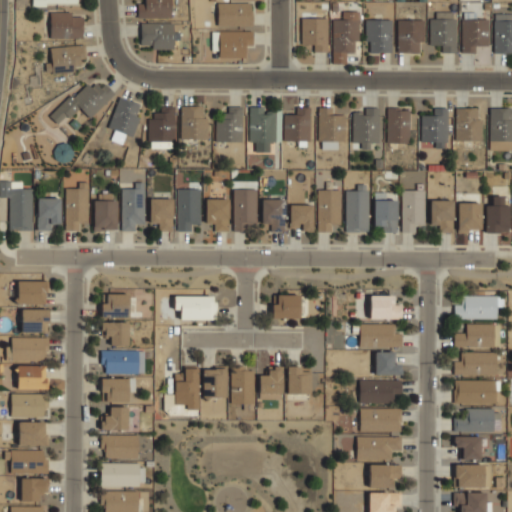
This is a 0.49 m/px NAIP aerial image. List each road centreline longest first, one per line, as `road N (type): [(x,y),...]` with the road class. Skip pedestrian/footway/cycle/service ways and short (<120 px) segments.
road 1 (residential): [(20,255),(490,259)]
road 2 (residential): [(139,75),(511,82)]
road 3 (residential): [(75,256),(75,511)]
road 4 (residential): [(427,259),(427,511)]
